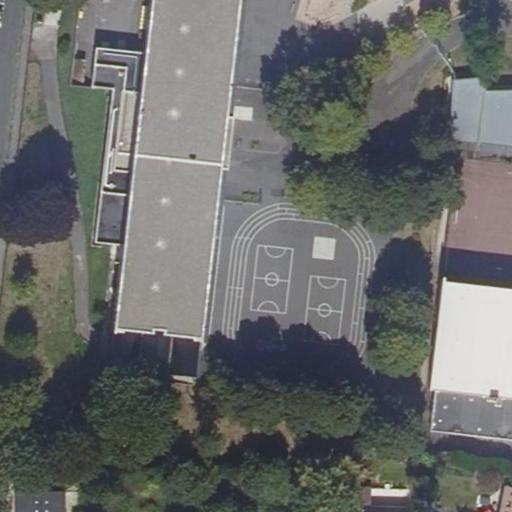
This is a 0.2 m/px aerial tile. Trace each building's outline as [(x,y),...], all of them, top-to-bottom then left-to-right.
[(103,161),(130,164),(111,336),(113,336),(113,334),(120,334),(120,333),(150,336),(150,332),(162,334),(162,338),(192,341),(192,342),(199,343),(198,346),(199,346),(218,172),(226,173),(232,121),(224,120),(237,0),(148,0),(137,96),(122,94),(128,35),(96,32),(94,55),(114,58),(103,161)] [(86,30),(76,28),(73,53),(83,55),(86,30)] [(496,141),(511,142),(511,95),(501,96),(496,141)] [(511,295),(441,288),(429,390),(436,390),(431,434),(511,443),(511,295)] [(511,511),(511,486),(504,485),(498,511),(511,511)] [(15,511),(59,511),(59,496),(16,496),(15,511)]
